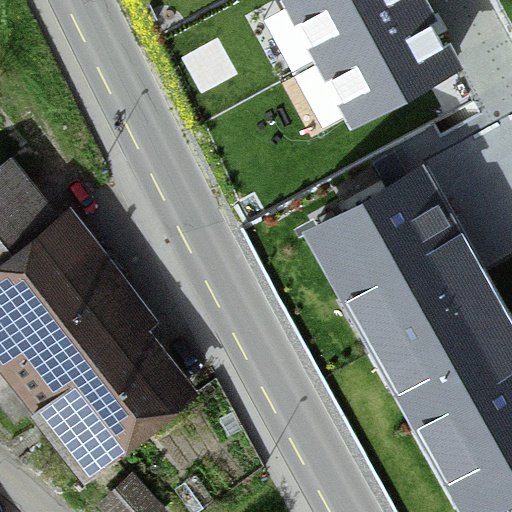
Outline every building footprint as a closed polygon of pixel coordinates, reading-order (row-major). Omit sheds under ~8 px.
[(452,60),(419,0),(296,0),(356,111),(452,60)] [(0,254),(59,209),(13,150),(0,159),(0,254)] [(70,200),(59,209),(0,254),(0,368),(83,477),(199,387),(149,323),(159,315),(70,200)] [(452,270),(345,321),(402,438),(508,387),(452,270)] [(167,511),(143,488),(120,511),(121,511),(167,511)]
